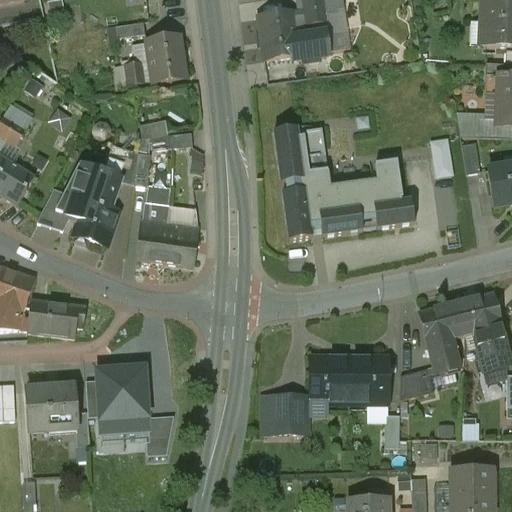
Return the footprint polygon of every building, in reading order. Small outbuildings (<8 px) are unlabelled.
[(333,0),(307,0),(302,1),(306,29),(326,26),(325,18),(336,16),(333,0)] [(511,3),(500,3),(481,2),(480,26),(484,26),(483,50),(511,51),(511,3)] [(292,16),(257,21),(263,64),(296,59),(296,64),(328,59),(324,36),(295,40),(292,16)] [(129,36),(109,39),(111,51),(131,48),(129,36)] [(179,41),(145,46),(152,87),(186,82),(179,41)] [(141,66),(124,69),(127,90),(144,88),(141,66)] [(511,68),(504,69),(485,68),(484,99),(498,100),(499,80),(511,80),(511,68)] [(511,80),(499,80),(498,100),(497,124),(497,130),(511,130),(511,80)] [(498,100),(484,99),(483,118),(483,123),(497,124),(498,100)] [(32,123),(10,110),(0,126),(0,141),(15,151),(32,123)] [(483,118),(456,118),(460,142),(511,143),(511,130),(497,130),(497,124),(483,123),(483,118)] [(368,120),(356,121),(357,133),(369,132),(368,120)] [(296,133),(273,136),(280,188),(285,187),(287,197),(282,198),(289,246),(312,243),(310,234),(320,233),(322,241),(362,235),(360,220),(374,218),(376,234),(414,228),(411,205),(400,207),(400,203),(402,203),(397,166),(375,169),(377,185),(329,192),(321,134),(302,136),(302,141),(298,142),(296,133)] [(191,137),(167,139),(168,153),(192,151),(191,137)] [(446,144),(431,147),(436,182),(452,180),(446,144)] [(465,147),(470,175),(481,173),(476,145),(465,147)] [(137,158),(112,150),(102,178),(119,184),(119,185),(133,189),(137,158)] [(150,159),(137,157),(137,158),(133,189),(134,189),(134,190),(146,191),(150,159)] [(34,181),(0,160),(0,200),(16,211),(34,181)] [(102,178),(78,170),(64,198),(53,194),(37,228),(62,236),(68,224),(78,228),(74,239),(75,240),(74,246),(85,250),(88,244),(106,250),(117,216),(109,213),(119,185),(119,184),(102,178)] [(511,170),(487,174),(493,211),(494,211),(494,209),(511,206),(511,170)] [(198,230),(141,223),(136,264),(192,272),(198,230)] [(35,283),(2,271),(0,277),(0,335),(17,334),(35,283)] [(492,299),(455,308),(463,341),(472,339),(482,376),(508,369),(504,350),(504,348),(505,346),(492,299)] [(85,310),(31,303),(27,337),(74,343),(76,331),(82,332),(85,310)] [(455,308),(418,317),(434,379),(459,372),(452,344),(463,341),(455,308)] [(349,362),(309,362),(309,407),(348,407),(349,362)] [(388,363),(349,362),(348,407),(388,407),(388,363)] [(103,374),(96,375),(97,386),(99,409),(99,421),(99,424),(148,421),(146,403),(146,389),(144,372),(117,374),(103,374)] [(427,373),(400,380),(399,405),(433,397),(427,373)] [(15,386),(0,386),(0,423),(17,423),(15,386)] [(85,386),(86,410),(99,409),(97,386),(85,386)] [(73,391),(26,394),(29,436),(75,433),(76,433),(75,417),(73,391)] [(304,401),(262,402),(261,439),(304,439),(304,401)] [(87,422),(99,421),(99,409),(86,410),(87,416),(87,422)] [(87,416),(75,417),(76,433),(75,433),(76,452),(89,451),(87,422),(87,416)] [(399,420),(385,419),(384,452),(398,453),(399,420)] [(148,421),(99,424),(100,437),(149,434),(148,422),(148,421)] [(173,421),(148,422),(149,434),(149,446),(169,445),(173,421)] [(169,445),(149,446),(146,446),(147,460),(166,460),(169,445)] [(485,474),(450,474),(451,511),(492,511),(492,505),(486,505),(485,474)] [(426,511),(426,494),(411,495),(411,511),(426,511)] [(388,511),(388,503),(348,505),(347,511),(388,511)]
